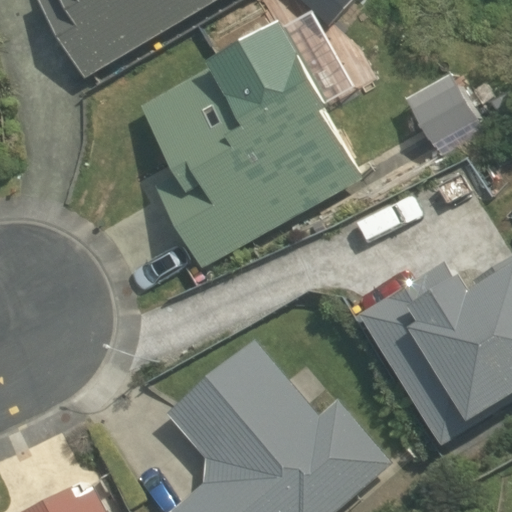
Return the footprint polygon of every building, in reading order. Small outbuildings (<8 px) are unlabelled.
[(236,0),(49,0),(98,81),(236,0)] [(165,187),(212,274),(379,184),(341,114),(349,110),(320,57),(308,64),(292,36),(156,110),(191,173),(165,187)] [(460,264),(376,316),(457,446),(511,411),(511,267),(485,284),(482,279),(473,285),(460,264)] [(350,511),(406,465),(350,402),(332,418),(267,343),(180,417),(217,461),(215,486),(187,511),(350,511)] [(116,511),(103,484),(47,511),(116,511)]
